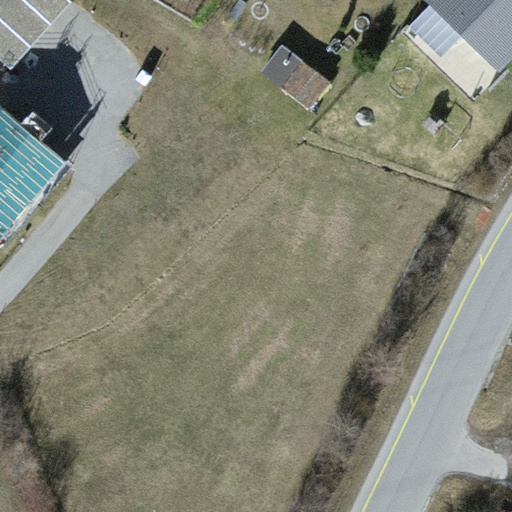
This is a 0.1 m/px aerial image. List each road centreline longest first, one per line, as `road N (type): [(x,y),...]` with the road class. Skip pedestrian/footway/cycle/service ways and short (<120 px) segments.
road 1 (motorway): [(511,191),(0,416)]
road 2 (motorway): [(179,511),(511,365)]
road 3 (residential): [(384,511),(511,267)]
